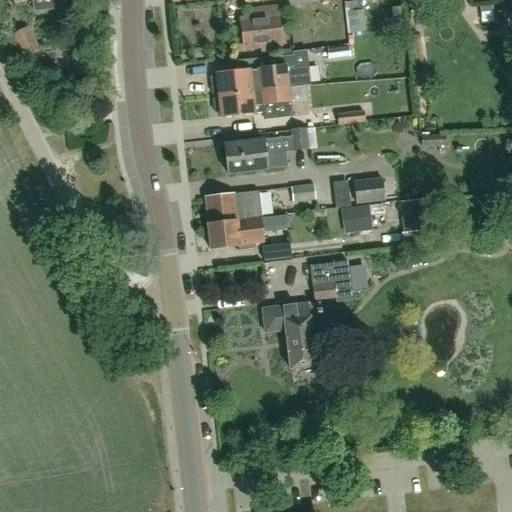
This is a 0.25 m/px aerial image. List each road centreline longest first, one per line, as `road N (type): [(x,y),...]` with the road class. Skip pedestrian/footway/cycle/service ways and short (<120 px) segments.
road 1 (unclassified): [(171,305),(119,293),(0,66)]
road 2 (tertiary): [(171,305),(140,143),(132,0)]
road 3 (tertiary): [(194,511),(171,305)]
